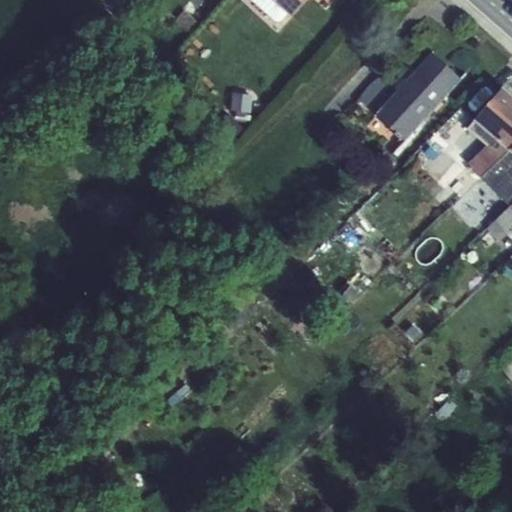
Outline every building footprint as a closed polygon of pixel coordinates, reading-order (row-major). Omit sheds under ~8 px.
[(288,14),(272,0),(252,0),(276,22),(281,22),(288,14)] [(272,0),(288,14),(290,17),(305,0),(272,0)] [(186,11),(176,21),(187,32),(197,22),(186,11)] [(398,90),(376,115),(405,141),(419,126),(461,80),(432,53),(407,81),(405,79),(397,88),(398,90)] [(511,149),(511,95),(503,88),(475,121),(487,131),(510,151),(511,149)] [(232,95),(231,113),(233,113),(233,119),(234,121),(250,121),(250,113),(253,113),(254,97),(232,95)] [(204,175),(219,161),(230,150),(216,136),(206,147),(174,114),(159,129),(160,130),(144,145),(160,162),(176,146),(204,175)] [(233,119),(227,114),(216,124),(233,141),(244,129),(234,121),(233,119)] [(395,158),(422,128),(419,126),(405,141),(392,156),(395,158)] [(482,178),(510,151),(487,131),(488,144),(469,164),(470,166),(447,187),(458,199),(467,192),(482,178)] [(511,152),(510,151),(482,178),(467,192),(477,204),(493,189),(511,205),(511,204),(511,152)] [(511,204),(511,205),(495,221),(506,231),(511,225),(511,204)] [(406,332),(415,341),(424,332),(416,323),(406,332)] [(511,354),(500,366),(511,379),(511,354)]
